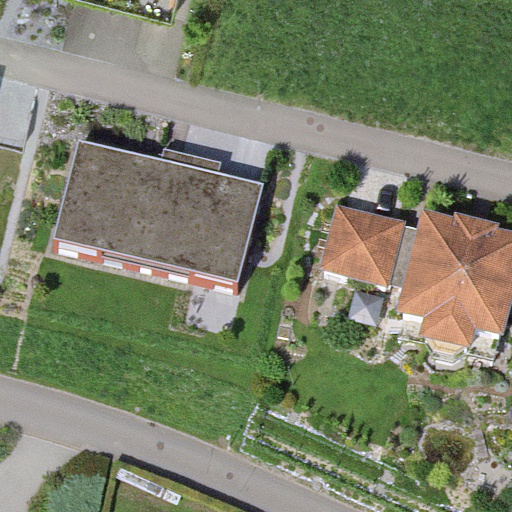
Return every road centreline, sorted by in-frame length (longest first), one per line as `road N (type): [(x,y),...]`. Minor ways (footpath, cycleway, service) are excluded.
road 1 (residential): [(511,188),(0,69)]
road 2 (unclassified): [(298,511),(0,408)]
